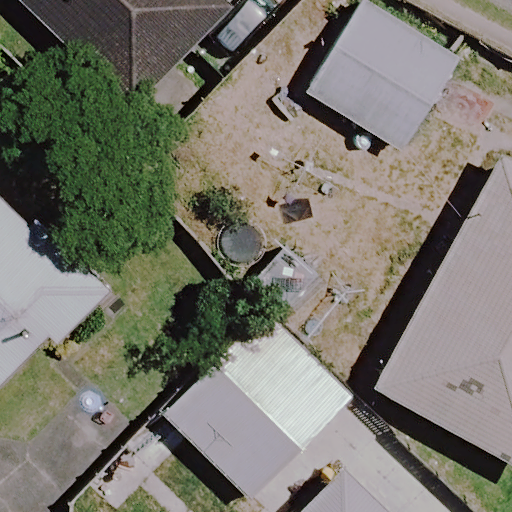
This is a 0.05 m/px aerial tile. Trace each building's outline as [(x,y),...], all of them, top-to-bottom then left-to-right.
[(1,0),(129,115),(222,12),(208,0),(1,0)] [(450,63),(345,1),(291,94),(396,156),(450,63)] [(511,173),(493,163),(367,394),(511,473),(511,173)] [(0,192),(0,385),(97,285),(0,192)] [(343,406),(260,317),(156,415),(239,504),(343,406)] [(367,511),(333,479),(301,511),(367,511)]
